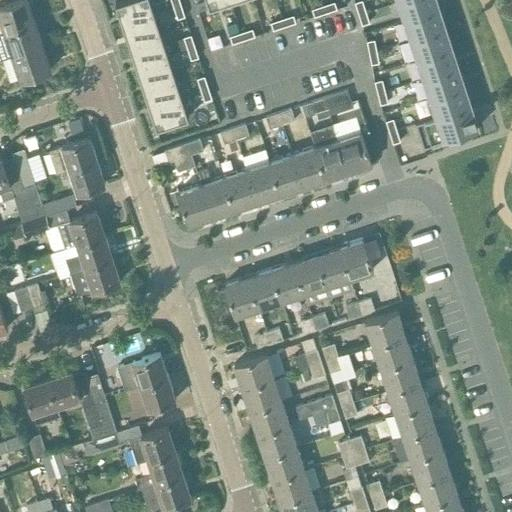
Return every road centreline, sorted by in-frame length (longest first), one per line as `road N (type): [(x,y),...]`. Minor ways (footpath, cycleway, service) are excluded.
road 1 (residential): [(511,424),(438,206),(421,190),(166,266)]
road 2 (residential): [(177,303),(246,511)]
road 3 (residential): [(0,362),(177,303)]
road 4 (residential): [(109,90),(166,266)]
